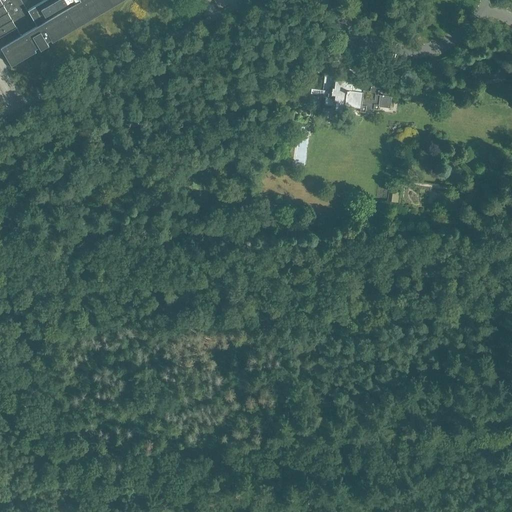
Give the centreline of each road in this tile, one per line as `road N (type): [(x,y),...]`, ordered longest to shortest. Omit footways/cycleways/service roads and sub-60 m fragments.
road 1 (track): [(0,307),(122,511)]
road 2 (unclassified): [(329,0),(359,32),(405,45),(450,32),(479,0)]
